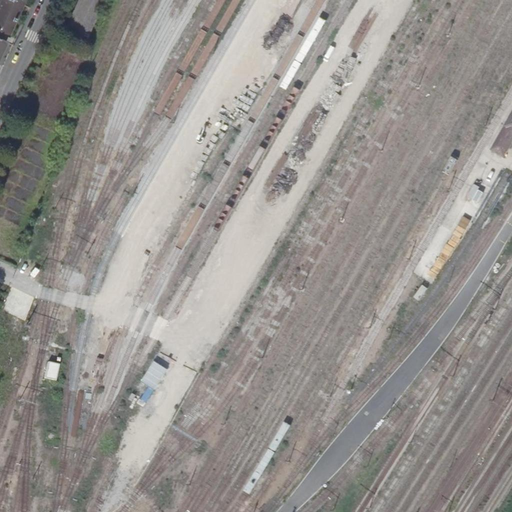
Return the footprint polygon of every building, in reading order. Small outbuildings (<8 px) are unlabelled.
[(0,32),(9,36),(25,0),(1,0),(0,3),(0,32)] [(77,0),(63,31),(88,42),(95,27),(92,25),(103,0),(77,0)] [(511,145),(511,112),(490,150),(505,158),(511,145)] [(34,275),(29,271),(26,275),(31,279),(34,275)] [(59,365),(48,362),(44,379),(55,382),(59,365)]
